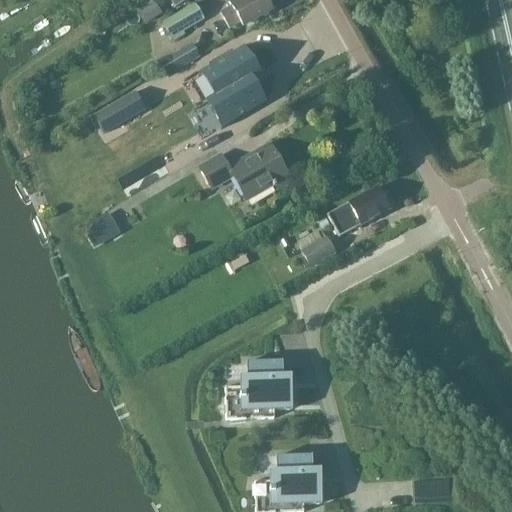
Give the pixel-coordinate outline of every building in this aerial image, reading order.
[(166,0),(172,9),(185,0),(166,0)] [(239,27),(268,10),(262,0),(230,0),(225,3),(227,7),(217,13),(226,28),(236,22),(239,27)] [(144,27),(160,16),(150,2),(134,13),(144,27)] [(179,31),(199,20),(193,8),(171,19),(171,20),(162,25),(170,41),(181,35),(179,31)] [(196,59),(189,47),(167,59),(166,57),(155,63),(164,79),(175,73),(174,72),(196,59)] [(243,47),(198,74),(198,75),(201,73),(215,97),(216,98),(247,79),(247,80),(257,74),(242,49),(244,49),(243,47)] [(215,97),(206,103),(220,128),(219,129),(220,130),(265,104),(264,102),(261,104),(247,80),(247,79),(216,98),(215,97)] [(133,93),(92,117),(102,134),(143,110),(133,93)] [(274,192),(289,183),(266,146),(224,171),(216,157),(194,170),(206,191),(229,178),(243,202),(270,185),(274,192)] [(157,156),(116,181),(126,198),(167,174),(157,156)] [(392,209),(384,195),(379,198),(374,189),(325,217),(337,239),(392,209)] [(106,216),(82,231),(92,249),(116,234),(106,216)] [(323,219),(316,223),(320,231),(327,228),(323,219)] [(308,270),(333,256),(324,240),(299,255),(308,270)] [(244,258),(230,265),(234,273),(248,266),(244,258)] [(223,389),(224,421),(272,420),(272,412),(288,411),(287,379),(279,380),(278,364),(246,365),(247,381),(239,381),(239,389),(223,389)] [(318,506),(317,473),(309,474),(308,458),(276,459),(277,475),(269,475),(269,483),(253,484),(253,511),(301,511),(302,506),(318,506)] [(409,482),(407,482),(408,495),(410,495),(448,493),(447,480),(409,482)] [(410,495),(408,495),(409,507),(409,508),(411,507),(449,506),(448,493),(410,495)]
